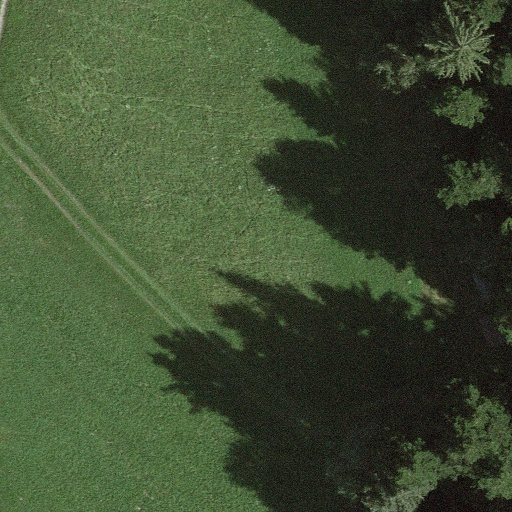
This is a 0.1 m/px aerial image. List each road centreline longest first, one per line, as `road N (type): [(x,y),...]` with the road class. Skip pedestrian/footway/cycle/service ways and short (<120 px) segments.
road 1 (track): [(0,133),(157,300),(316,438)]
road 2 (track): [(382,511),(316,438),(387,402),(511,365)]
